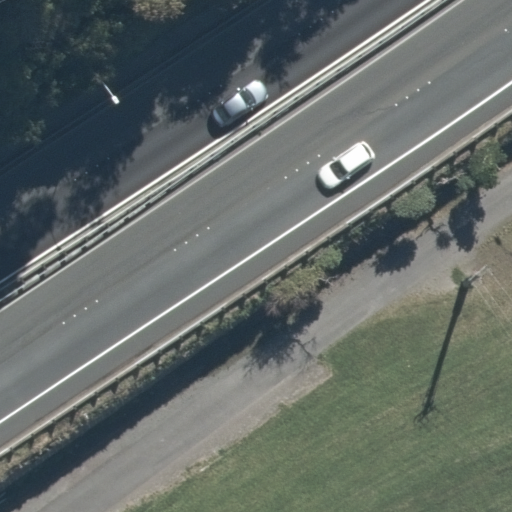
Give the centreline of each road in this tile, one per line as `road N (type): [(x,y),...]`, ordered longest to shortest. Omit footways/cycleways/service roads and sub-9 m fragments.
road 1 (trunk): [(511,19),(0,362)]
road 2 (trunk): [(0,214),(319,0)]
